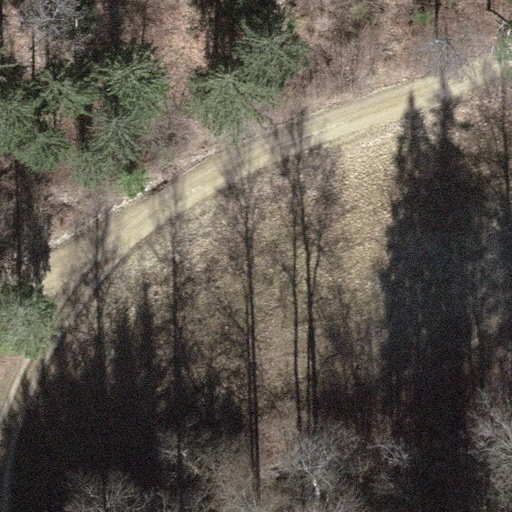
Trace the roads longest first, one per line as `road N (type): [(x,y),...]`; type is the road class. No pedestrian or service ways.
road 1 (track): [(0,282),(511,70)]
road 2 (track): [(153,215),(0,453)]
